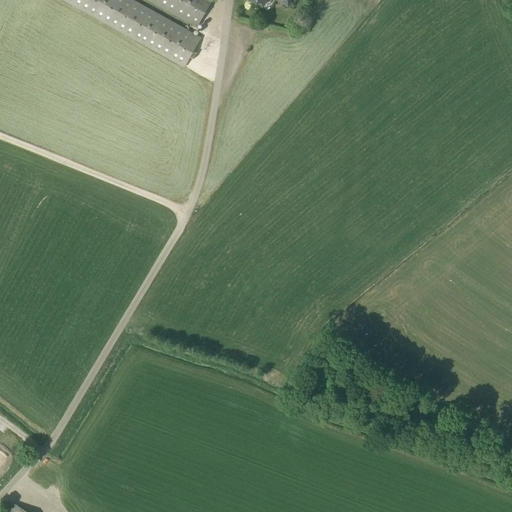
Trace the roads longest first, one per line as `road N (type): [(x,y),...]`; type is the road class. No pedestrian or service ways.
road 1 (unclassified): [(0,499),(63,423),(186,219),(218,98)]
road 2 (track): [(187,213),(0,136)]
